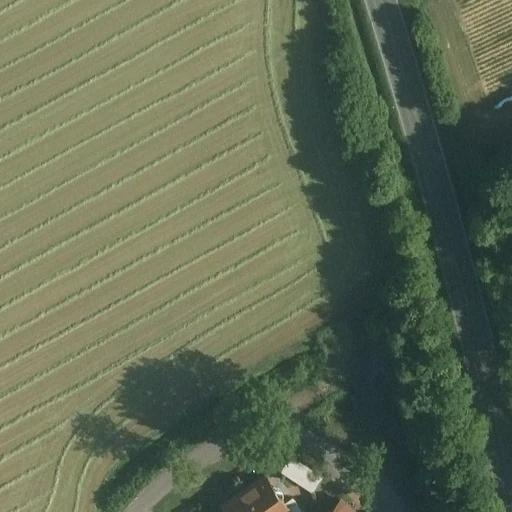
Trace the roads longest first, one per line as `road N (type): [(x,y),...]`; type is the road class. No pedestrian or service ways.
road 1 (primary): [(379,0),(478,346),(511,501)]
road 2 (residential): [(394,511),(354,469),(270,421),(189,468),(140,511)]
